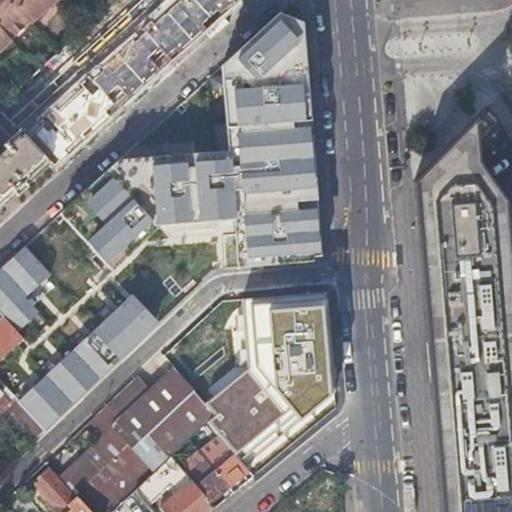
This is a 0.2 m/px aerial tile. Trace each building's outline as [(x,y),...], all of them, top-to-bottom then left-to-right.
[(0,0),(0,26),(11,39),(30,22),(10,0),(0,0)] [(32,24),(56,2),(54,0),(10,0),(30,22),(32,24)] [(124,0),(157,37),(188,10),(178,0),(124,0)] [(238,150),(117,161),(111,167),(117,173),(92,197),(85,190),(60,213),(105,263),(127,244),(132,251),(171,215),(233,210),(235,223),(243,223),(247,267),(314,262),(310,229),(320,228),(304,47),(295,48),(293,19),(278,13),(229,58),(233,104),(225,104),(227,127),(235,126),(238,150)] [(0,51),(12,41),(11,39),(0,26),(0,51)] [(476,118),(414,185),(415,204),(421,204),(422,223),(417,223),(423,293),(447,291),(448,300),(437,301),(438,320),(449,320),(450,329),(426,330),(441,511),(511,511),(511,271),(506,201),(480,164),(476,118)] [(0,209),(50,164),(20,131),(3,146),(7,151),(0,156),(0,209)] [(27,251),(0,275),(0,312),(3,316),(12,326),(32,306),(24,297),(49,274),(27,251)] [(447,291),(423,293),(426,330),(450,329),(449,320),(438,320),(437,301),(448,300),(447,291)] [(234,300),(184,350),(217,395),(243,376),(296,431),(333,409),(322,295),(234,300)] [(126,300),(19,402),(46,429),(154,328),(126,300)] [(0,318),(0,359),(11,349),(23,338),(12,326),(3,316),(0,318)] [(113,428),(156,473),(171,458),(188,442),(214,415),(176,369),(152,392),(113,428)] [(90,422),(104,437),(113,428),(152,392),(139,376),(90,422)] [(242,388),(237,393),(255,415),(261,410),(242,388)] [(37,437),(46,429),(19,402),(17,399),(12,394),(8,398),(13,403),(9,407),(37,437)] [(266,466),(291,445),(269,420),(244,441),(266,466)] [(63,478),(93,511),(114,511),(135,492),(156,473),(113,428),(104,437),(63,478)] [(250,473),(229,449),(209,466),(230,489),(250,473)] [(156,473),(135,492),(145,504),(148,508),(170,488),(166,483),(173,478),(170,475),(179,467),(171,458),(156,473)] [(205,480),(196,488),(211,505),(230,489),(209,466),(199,474),(205,480)] [(90,511),(79,499),(77,501),(49,469),(33,484),(55,507),(51,510),(52,511),(90,511)] [(160,508),(163,511),(210,511),(214,509),(211,505),(196,488),(191,481),(160,508)] [(114,511),(136,511),(145,504),(135,492),(114,511)]
